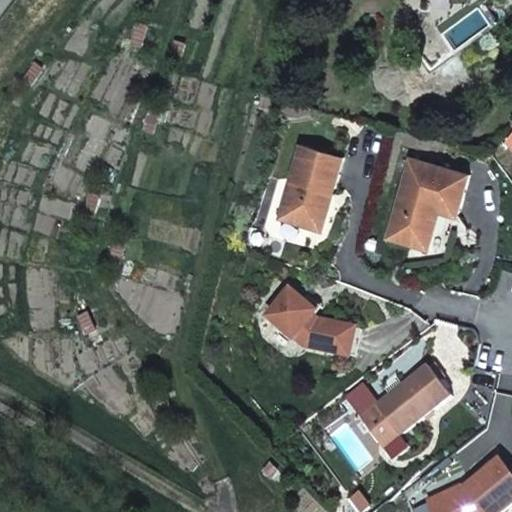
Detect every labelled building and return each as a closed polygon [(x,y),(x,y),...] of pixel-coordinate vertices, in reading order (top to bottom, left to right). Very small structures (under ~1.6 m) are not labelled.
[(300,147),(279,222),(318,234),(329,194),(334,195),(345,159),(300,147)] [(470,175),(411,159),(389,238),(411,244),(429,234),(434,216),(442,211),(459,216),(470,175)] [(329,194),(318,234),(323,235),(334,195),(329,194)] [(431,249),(442,211),(434,216),(429,234),(411,244),(431,249)] [(297,334),(307,344),(351,357),(359,329),(317,317),(311,311),(315,307),(315,301),(299,285),(271,312),(295,336),(297,334)] [(432,365),(379,406),(401,436),(455,395),(432,365)] [(401,436),(379,406),(363,418),(386,448),(401,436)] [(500,511),(511,503),(511,471),(503,460),(467,486),(469,489),(464,493),(463,488),(431,499),(435,511),(500,511)] [(360,511),(363,511),(370,507),(359,491),(350,498),(360,511)]
